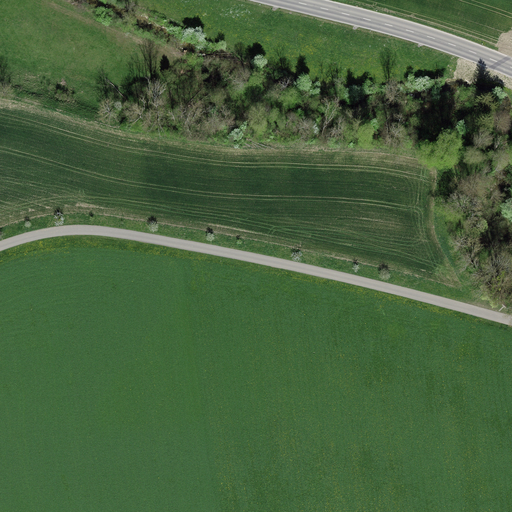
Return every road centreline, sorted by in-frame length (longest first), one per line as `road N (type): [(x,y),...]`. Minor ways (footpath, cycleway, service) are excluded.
road 1 (unclassified): [(0,248),(50,233),(117,233),(511,320)]
road 2 (primary): [(283,0),(511,68)]
